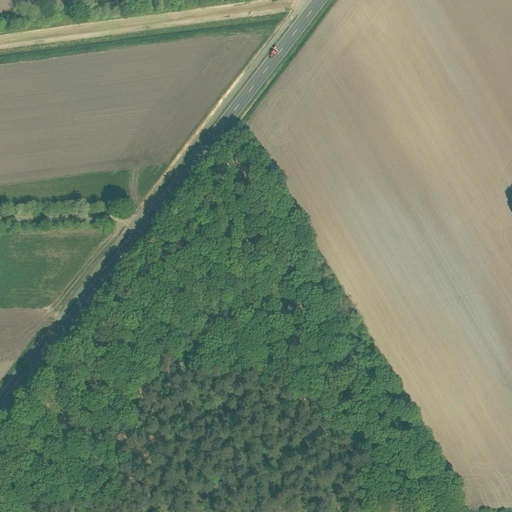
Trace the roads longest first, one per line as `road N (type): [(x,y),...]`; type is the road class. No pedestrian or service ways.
road 1 (tertiary): [(322,0),(0,417)]
road 2 (track): [(0,42),(322,0)]
